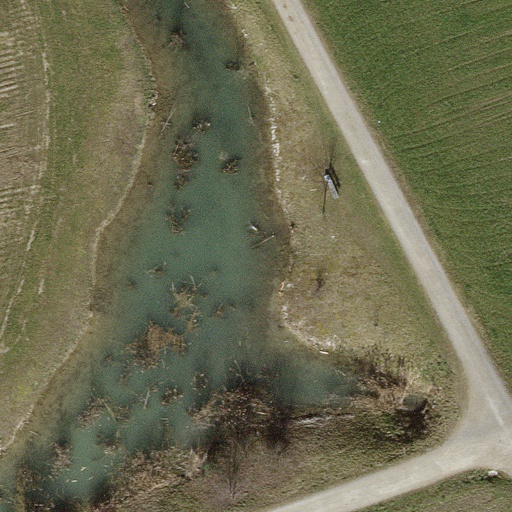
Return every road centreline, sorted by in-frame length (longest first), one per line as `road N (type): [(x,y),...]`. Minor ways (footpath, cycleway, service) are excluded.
road 1 (track): [(287,0),(511,425)]
road 2 (track): [(286,511),(511,433)]
